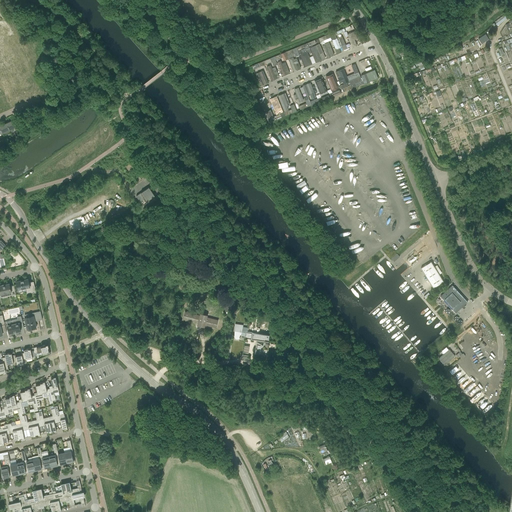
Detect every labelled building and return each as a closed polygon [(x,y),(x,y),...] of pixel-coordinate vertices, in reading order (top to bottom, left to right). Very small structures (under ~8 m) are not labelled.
[(9,24),(0,28),(0,32),(1,34),(11,30),(9,24)] [(11,30),(1,34),(3,40),(14,35),(11,30)] [(351,33),(343,36),(348,50),(356,47),(351,33)] [(329,34),(318,38),(318,39),(320,42),(321,42),(322,44),(324,43),(323,41),(331,37),(329,34)] [(14,35),(3,40),(5,45),(16,40),(14,35)] [(331,41),(335,50),(339,49),(340,48),(336,39),(331,41)] [(16,40),(5,45),(8,50),(18,45),(16,40)] [(307,43),(296,48),(299,55),(302,53),(300,50),(304,48),(305,50),(308,52),(310,51),(309,47),(307,43)] [(327,59),(334,56),(329,43),(321,46),(327,59)] [(316,63),(325,60),(319,44),(310,48),(316,63)] [(18,45),(8,50),(10,55),(21,50),(18,45)] [(296,48),(285,52),(288,59),(293,56),(295,57),(299,56),(299,55),(296,48)] [(21,50),(10,55),(12,60),(23,55),(21,50)] [(285,52),(274,57),(275,60),(282,57),(284,61),(288,59),(285,52)] [(304,68),(311,65),(306,53),(299,56),(304,68)] [(23,55),(12,60),(15,66),(26,61),(23,55)] [(274,57),(263,61),(264,65),(272,62),(274,66),(277,65),(276,63),(275,60),(274,57)] [(298,63),(295,57),(288,60),(293,73),(297,71),(294,65),(298,63)] [(263,61),(252,66),(253,69),(264,65),(263,61)] [(282,77),(285,76),(279,61),(276,63),(277,65),(282,77)] [(265,67),(271,82),(275,80),(269,65),(265,67)] [(354,73),(350,65),(344,68),(347,76),(354,73)] [(349,83),(343,68),(333,72),(339,85),(341,84),(342,86),(349,83)] [(25,70),(14,74),(16,80),(27,75),(25,70)] [(267,84),(262,71),(255,74),(260,86),(267,84)] [(339,90),(332,73),(321,77),(328,94),(339,90)] [(361,76),(364,84),(369,81),(366,74),(361,76)] [(27,75),(16,80),(19,85),(29,80),(27,75)] [(321,77),(310,82),(317,99),(319,102),(322,101),(321,97),(320,94),(327,91),(321,77)] [(29,80),(19,85),(21,90),(32,85),(29,80)] [(310,96),(311,101),(317,99),(310,82),(301,85),(306,98),(310,96)] [(32,85),(21,90),(23,95),(34,91),(32,85)] [(342,85),(338,87),(339,89),(341,93),(352,89),(351,86),(350,85),(343,88),(342,85)] [(299,86),(293,89),(295,95),(293,96),(295,101),(297,100),(300,106),(306,103),(299,86)] [(339,90),(328,94),(329,98),(341,93),(339,89),(339,90)] [(34,91),(23,95),(26,101),(36,96),(34,91)] [(321,97),(322,101),(329,98),(328,94),(327,91),(320,94),(321,97)] [(277,95),(284,112),(291,109),(284,93),(277,95)] [(270,98),(266,100),(271,113),(275,111),(270,98)] [(300,106),(299,106),(300,110),(311,105),(310,102),(309,99),(305,100),(306,103),(300,106)] [(291,109),(284,112),(285,116),(296,111),(295,108),(293,104),(290,106),(291,109)] [(272,115),(266,117),(268,123),(273,121),(274,121),(285,116),(284,112),(273,117),(272,115)] [(14,120),(6,123),(9,130),(11,132),(11,133),(14,131),(17,129),(16,127),(17,126),(14,120)] [(6,123),(0,125),(0,127),(2,133),(3,135),(11,132),(9,130),(6,123)] [(480,143),(490,139),(485,129),(476,133),(480,143)] [(136,196),(142,205),(155,196),(149,187),(136,196)] [(116,192),(109,195),(110,198),(107,200),(108,202),(118,197),(116,192)] [(74,231),(91,226),(88,214),(70,219),(74,231)] [(421,268),(433,288),(443,282),(431,262),(421,268)] [(26,288),(27,293),(32,292),(36,291),(33,281),(29,283),(28,279),(23,280),(23,279),(20,280),(20,281),(16,282),(18,289),(26,288)] [(7,296),(12,295),(12,294),(16,294),(14,285),(10,286),(9,284),(9,283),(5,284),(2,285),(0,285),(0,294),(0,295),(6,293),(7,296)] [(467,302),(453,287),(452,285),(440,296),(443,300),(444,299),(453,308),(452,309),(455,313),(467,302)] [(27,329),(36,327),(35,321),(42,319),(40,311),(30,313),(31,316),(25,318),(27,329)] [(217,321),(206,318),(207,316),(200,314),(200,316),(185,312),(183,319),(198,323),(198,324),(200,324),(204,325),(204,324),(216,327),(217,321)] [(8,330),(9,334),(13,333),(14,333),(14,332),(16,332),(21,331),(20,328),(23,327),(21,316),(17,317),(18,319),(12,320),(13,324),(7,325),(8,330)] [(245,336),(245,332),(247,332),(247,331),(248,328),(247,328),(247,329),(242,328),(243,325),(235,324),(235,329),(236,329),(236,331),(235,331),(234,337),(234,338),(235,338),(236,339),(237,339),(238,339),(239,338),(240,337),(240,338),(240,335),(245,336)] [(245,336),(244,338),(263,341),(268,342),(269,335),(259,333),(260,329),(256,328),(253,327),(252,332),(247,331),(247,332),(245,332),(245,336)] [(256,342),(255,353),(267,355),(268,351),(268,348),(274,349),(275,349),(275,344),(269,343),(263,342),(263,343),(263,344),(263,345),(256,342)] [(33,348),(34,350),(34,353),(40,352),(42,353),(42,355),(47,354),(47,355),(50,354),(49,351),(48,347),(49,347),(48,344),(40,346),(40,347),(36,348),(36,347),(33,348)] [(35,357),(34,353),(34,350),(31,351),(30,349),(28,350),(28,349),(23,350),(24,353),(24,352),(26,359),(35,357)] [(15,356),(15,357),(17,365),(19,365),(19,366),(22,365),(22,364),(26,363),(27,364),(27,363),(26,359),(24,352),(24,353),(21,353),(21,355),(15,356)] [(440,360),(444,365),(454,356),(450,352),(440,360)] [(5,355),(5,357),(7,365),(13,364),(14,366),(17,365),(15,357),(15,356),(15,355),(12,355),(11,353),(9,354),(9,353),(6,354),(6,355),(5,355)] [(3,361),(0,361),(0,373),(1,374),(4,373),(3,372),(6,372),(5,370),(8,369),(7,365),(5,357),(2,358),(3,361)] [(49,386),(53,403),(53,401),(56,400),(54,393),(59,392),(55,377),(51,378),(51,379),(52,386),(49,386)] [(40,383),(43,399),(44,399),(43,398),(48,397),(49,403),(53,403),(49,386),(49,388),(46,389),(45,381),(40,383)] [(34,393),(38,409),(37,407),(41,407),(39,400),(43,399),(40,383),(40,384),(35,385),(36,385),(35,385),(37,392),(34,393)] [(25,389),(28,404),(32,403),(34,410),(38,409),(34,393),(34,395),(31,396),(29,388),(25,389)] [(19,402),(22,414),(25,413),(24,406),(28,405),(28,404),(25,389),(24,389),(25,390),(20,391),(20,392),(22,399),(19,400),(19,402)] [(478,391),(470,401),(475,404),(475,403),(480,407),(488,398),(478,391)] [(17,410),(19,417),(22,416),(22,414),(19,402),(16,402),(14,395),(9,396),(13,412),(13,411),(17,410)] [(9,413),(13,412),(9,396),(9,397),(5,398),(5,399),(7,406),(3,406),(4,408),(5,415),(6,415),(9,414),(9,413)] [(57,405),(54,406),(54,408),(57,422),(60,422),(62,429),(63,429),(67,428),(64,413),(59,414),(58,408),(57,405)] [(52,416),(48,417),(51,432),(56,431),(54,423),(57,422),(54,408),(51,409),(52,416)] [(39,412),(38,412),(41,426),(45,425),(46,432),(47,433),(51,432),(48,417),(43,418),(42,411),(39,412)] [(36,420),(32,421),(35,436),(40,435),(38,427),(41,426),(38,412),(35,413),(36,420)] [(26,415),(22,416),(26,430),(29,429),(30,436),(31,436),(31,437),(35,436),(32,421),(27,422),(26,415)] [(20,423),(16,424),(19,439),(24,438),(23,431),(26,430),(22,416),(19,417),(20,423)] [(11,423),(7,424),(10,434),(13,433),(14,440),(15,440),(15,441),(19,439),(16,424),(12,425),(11,423)] [(5,427),(0,428),(4,443),(8,442),(7,434),(10,434),(7,424),(4,424),(5,427)] [(279,436),(281,441),(289,437),(287,432),(279,436)] [(70,451),(64,452),(67,463),(70,462),(70,463),(75,462),(73,457),(72,457),(72,455),(73,455),(70,440),(66,441),(68,447),(69,446),(70,451)] [(55,455),(48,456),(51,467),(54,466),(54,467),(57,466),(57,465),(54,453),(58,453),(56,443),(52,444),(55,455)] [(39,458),(33,460),(35,470),(38,470),(41,470),(41,469),(39,457),(42,456),(40,448),(40,447),(36,448),(39,458)] [(23,462),(17,463),(19,474),(22,473),(22,474),(25,473),(23,461),(26,460),(25,454),(24,451),(20,452),(23,462)] [(58,454),(58,453),(54,453),(57,465),(57,463),(60,463),(60,464),(64,464),(64,465),(67,464),(67,463),(64,452),(58,454)] [(7,464),(10,464),(8,454),(3,456),(4,461),(4,466),(1,467),(3,478),(6,477),(7,478),(9,477),(9,476),(10,476),(7,464)] [(48,455),(42,456),(39,457),(41,469),(41,467),(44,466),(44,468),(48,467),(48,468),(51,468),(51,467),(48,456),(48,455)] [(324,458),(327,464),(333,462),(330,456),(324,458)] [(28,459),(26,460),(23,461),(25,473),(26,472),(25,471),(28,470),(28,472),(32,471),(32,472),(35,471),(35,470),(33,460),(32,457),(28,458),(28,459)] [(11,465),(10,464),(7,464),(10,476),(9,474),(12,474),(13,475),(16,475),(16,476),(19,475),(19,474),(17,463),(11,465)] [(82,492),(80,485),(77,486),(78,488),(71,490),(70,484),(70,483),(69,482),(65,483),(65,484),(68,495),(82,492)] [(61,486),(62,492),(55,493),(55,491),(52,492),(54,499),(68,495),(65,484),(65,483),(60,484),(61,485),(61,486)] [(52,492),(49,492),(49,495),(43,496),(41,490),(41,488),(37,490),(37,491),(39,502),(54,499),(52,492)] [(32,492),(33,492),(34,498),(27,500),(27,498),(24,498),(23,494),(25,505),(39,502),(37,491),(37,490),(32,491),(32,492)] [(82,492),(68,495),(69,502),(70,506),(75,505),(73,499),(80,498),(81,504),(85,503),(83,497),(85,497),(83,492),(82,492)] [(10,504),(8,504),(9,504),(10,509),(11,508),(25,505),(24,498),(23,494),(18,495),(20,501),(13,503),(12,497),(8,497),(10,504)] [(60,509),(59,502),(66,501),(66,503),(69,502),(68,495),(54,499),(56,510),(56,511),(61,510),(61,508),(60,509)] [(56,511),(56,510),(54,499),(39,502),(41,509),(44,508),(44,506),(50,504),(52,511),(56,511)] [(41,509),(39,502),(25,505),(26,511),(31,511),(31,509),(38,507),(38,509),(41,509)]
